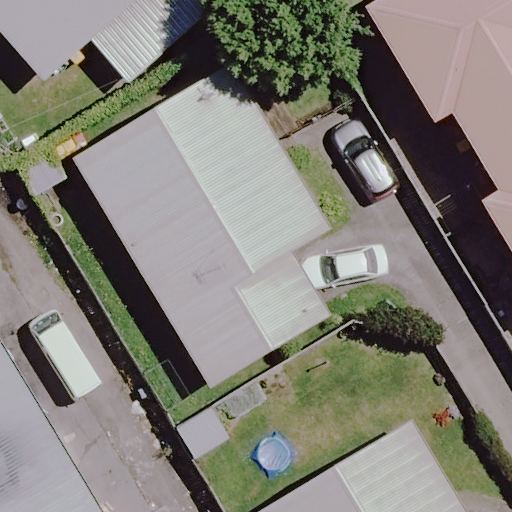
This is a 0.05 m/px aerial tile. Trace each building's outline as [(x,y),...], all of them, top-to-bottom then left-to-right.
[(179,0),(0,0),(0,46),(36,86),(80,45),(119,87),(195,18),(179,0)] [(511,0),(390,0),(357,20),(425,134),(442,124),(488,201),(471,211),(511,280),(511,0)] [(320,238),(221,76),(68,170),(206,397),(320,328),(280,262),(320,238)] [(83,511),(0,375),(0,511),(83,511)] [(450,511),(404,431),(264,511),(450,511)]
